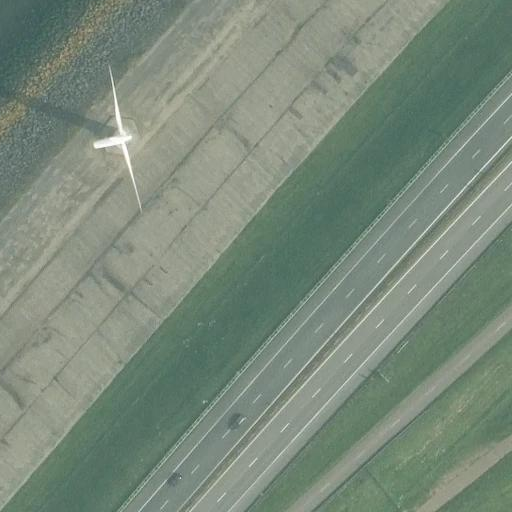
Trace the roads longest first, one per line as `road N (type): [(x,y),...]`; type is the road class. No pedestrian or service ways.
road 1 (trunk): [(511,116),(158,511)]
road 2 (trunk): [(209,511),(511,184)]
road 3 (unclassified): [(299,511),(511,318)]
